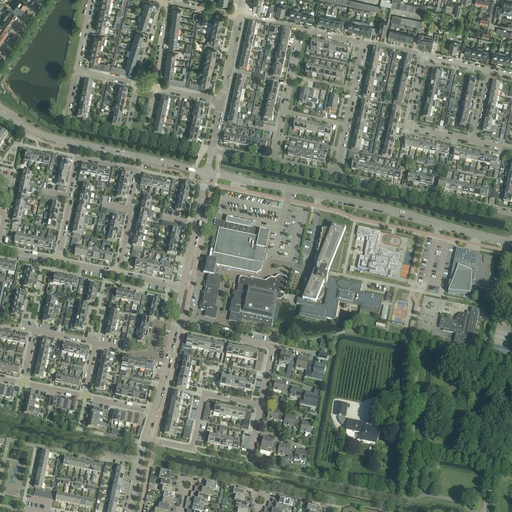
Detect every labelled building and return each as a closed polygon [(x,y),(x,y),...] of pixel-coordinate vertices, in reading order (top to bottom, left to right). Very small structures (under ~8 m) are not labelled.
[(16,5),(24,10),(27,5),(20,0),(16,5)] [(482,6),(483,0),(475,0),(475,4),(472,3),(470,10),(474,11),(474,10),(475,10),(476,6),(476,5),(476,4),(482,6)] [(483,0),(482,6),(481,7),(487,9),(486,11),(490,12),(492,3),(488,2),(488,0),(483,0)] [(497,6),(495,17),(499,18),(500,13),(504,13),(503,14),(507,15),(507,14),(511,14),(511,4),(502,2),(501,7),(497,6)] [(145,3),(143,9),(151,12),(153,6),(145,3)] [(261,7),(262,5),(254,3),(253,10),(260,11),(263,12),(264,8),(261,7)] [(285,8),(286,6),(286,5),(280,4),(280,6),(278,6),(276,15),(284,16),(286,8),(285,8)] [(13,9),(15,11),(20,14),(24,10),(16,5),(13,9)] [(8,13),(6,15),(14,20),(17,15),(7,8),(5,11),(8,13)] [(143,9),(141,16),(149,18),(151,12),(143,9)] [(308,12),(306,21),(313,22),(313,21),(315,21),(317,14),(314,14),(314,15),(311,14),(311,13),(312,11),(309,11),(308,12)] [(98,19),(107,21),(110,21),(110,19),(107,18),(108,15),(99,13),(98,19)] [(318,14),(316,22),(318,22),(318,24),(324,25),(325,18),(320,17),(320,15),(318,14)] [(6,15),(3,20),(5,21),(11,25),(14,20),(6,15)] [(141,16),(139,22),(147,24),(149,18),(141,16)] [(214,18),(213,24),(221,26),(223,20),(214,18)] [(98,19),(97,25),(105,27),(107,21),(98,19)] [(337,20),(336,27),(342,29),(342,25),(345,25),(345,22),(337,20)] [(353,31),(355,24),(355,20),(352,20),(351,23),(346,22),(345,28),(347,29),(347,30),(353,31)] [(6,31),(11,25),(5,21),(1,27),(6,31)] [(360,25),(359,32),(365,33),(367,23),(361,22),(360,25)] [(375,33),(385,35),(388,23),(381,22),(380,26),(377,26),(375,33)] [(367,23),(365,33),(373,35),(375,28),(369,27),(370,23),(367,23)] [(99,32),(98,35),(105,36),(106,33),(104,33),(105,27),(97,25),(95,31),(99,32)] [(0,27),(0,34),(5,38),(8,33),(1,28),(0,27)] [(418,45),(425,46),(427,36),(420,34),(421,28),(418,28),(417,27),(415,37),(418,38),(418,37),(419,38),(418,45)] [(280,30),(279,35),(290,38),(291,32),(283,30),(280,30)] [(136,33),(134,39),(142,42),(143,36),(136,33)] [(93,43),(101,45),(104,46),(105,40),(104,40),(105,36),(98,35),(97,38),(94,37),(93,43)] [(247,35),(246,41),(256,43),(257,37),(254,36),(247,35)] [(279,35),(278,41),(288,43),(290,38),(279,35)] [(207,42),(206,45),(213,46),(214,43),(217,44),(219,38),(210,36),(207,36),(206,38),(209,39),(209,42),(207,42)] [(427,36),(425,46),(432,48),(434,38),(431,38),(431,37),(427,36)] [(134,39),(132,45),(140,47),(142,42),(134,39)] [(277,47),(279,48),(287,50),(288,43),(278,41),(277,47)] [(453,44),(450,43),(449,52),(456,53),(456,50),(459,51),(461,43),(454,42),(453,44)] [(207,51),(206,55),(215,56),(216,50),(213,49),(213,46),(206,45),(205,44),(204,50),(207,51)] [(132,45),(130,51),(138,53),(140,47),(132,45)] [(464,54),(470,56),(471,49),(465,47),(466,46),(463,45),(461,51),(464,52),(464,54)] [(91,49),(90,55),(99,57),(100,51),(91,49)] [(130,51),(129,57),(136,59),(138,53),(130,51)] [(242,58),(250,60),(253,61),(253,58),(250,57),(251,54),(244,52),(242,58)] [(499,53),(497,62),(504,63),(505,56),(506,54),(499,53)] [(402,58),(401,61),(411,63),(413,57),(410,57),(406,56),(406,55),(403,54),(402,58)] [(92,62),(90,68),(94,69),(95,63),(98,63),(99,57),(90,55),(89,62),(92,62)] [(129,57),(127,63),(134,65),(136,59),(129,57)] [(127,63),(125,69),(126,70),(132,71),(134,65),(127,63)] [(203,72),(201,79),(210,80),(211,74),(203,72)] [(237,83),(244,85),(248,85),(248,81),(245,81),(246,79),(238,77),(237,83)] [(171,79),(170,85),(185,88),(186,82),(181,81),(172,79),(171,79)] [(201,79),(200,85),(202,85),(208,87),(210,80),(201,79)] [(269,83),(268,89),(278,91),(279,86),(269,83)] [(119,89),(118,95),(126,97),(128,91),(123,90),(124,87),(118,85),(117,89),(119,89)] [(268,89),(266,95),(277,97),(278,91),(268,89)] [(302,91),(300,97),(308,99),(309,95),(313,96),(314,91),(308,89),(308,92),(302,91)] [(463,96),(465,97),(472,98),(474,92),(464,90),(463,96)] [(328,94),(326,102),(338,105),(339,98),(333,97),(333,95),(328,94)] [(265,101),(267,102),(276,104),(277,97),(266,95),(265,101)] [(395,96),(393,105),(402,107),(404,98),(397,97),(395,96)] [(308,102),(308,99),(300,97),(299,103),(305,104),(304,107),(312,109),(313,103),(308,102)] [(232,107),(239,108),(242,109),(243,103),(241,102),(233,100),(232,107)] [(427,100),(426,106),(432,108),(435,108),(436,102),(427,100)] [(336,111),(338,105),(326,102),(324,111),(330,113),(330,110),(336,111)] [(160,103),(158,110),(166,112),(168,105),(160,103)] [(488,107),(487,113),(494,115),(497,115),(498,110),(496,109),(488,107)] [(85,120),(87,114),(78,112),(77,118),(80,119),(79,122),(86,124),(87,121),(85,120)] [(430,118),(431,114),(424,112),(423,118),(426,119),(425,122),(432,123),(433,118),(430,118)] [(486,119),(493,121),(496,122),(497,115),(494,115),(487,113),(486,119)] [(272,121),(273,115),(265,114),(264,120),(263,120),(263,122),(268,124),(268,121),(272,121)] [(388,120),(390,120),(399,122),(400,116),(392,114),(389,114),(388,120)] [(228,124),(238,126),(237,127),(240,128),(240,127),(238,126),(239,120),(230,118),(228,124)] [(120,127),(121,121),(113,119),(112,125),(110,125),(109,129),(116,130),(116,127),(120,127)] [(458,119),(456,128),(464,130),(465,127),(466,127),(467,121),(461,120),(458,119)] [(156,122),(154,129),(162,130),(164,124),(156,122)] [(191,126),(190,129),(199,131),(200,125),(192,123),(188,122),(188,125),(191,126)] [(496,128),(492,127),(484,126),(483,132),(490,133),(493,134),(494,131),(496,132),(496,128)] [(0,146),(8,135),(0,129),(0,146)] [(156,135),(155,138),(162,140),(163,136),(161,136),(162,130),(154,129),(153,134),(156,135)] [(224,143),(230,144),(232,136),(223,134),(222,139),(225,139),(224,143)] [(196,144),(198,137),(189,135),(189,136),(186,135),(185,137),(186,138),(185,141),(186,141),(185,145),(192,146),(193,143),(196,144)] [(262,140),(260,150),(266,151),(266,149),(269,149),(271,141),(262,139),(262,140)] [(385,145),(394,147),(395,140),(387,139),(385,145)] [(406,147),(411,149),(413,141),(406,140),(406,143),(403,142),(402,149),(405,150),(406,147)] [(286,144),(285,152),(289,153),(288,156),(294,158),(296,149),(290,148),(291,145),(286,144)] [(353,144),(352,151),(359,152),(361,146),(353,144)] [(446,163),(449,163),(451,156),(448,155),(449,149),(443,148),(441,155),(441,158),(447,159),(446,163)] [(451,156),(449,163),(452,164),(454,158),(460,159),(461,152),(455,150),(454,156),(451,156)] [(384,151),(383,157),(391,159),(392,153),(384,151)] [(25,161),(29,162),(31,163),(32,154),(26,152),(24,161),(23,160),(22,165),(24,166),(25,161)] [(314,153),(313,161),(319,163),(321,154),(320,154),(321,152),(318,152),(318,153),(314,153)] [(461,152),(460,159),(459,161),(466,162),(466,160),(468,153),(461,152)] [(31,163),(29,162),(28,166),(30,167),(31,163),(35,164),(37,164),(39,155),(32,154),(31,163)] [(37,164),(35,164),(34,168),(36,168),(37,164),(41,165),(43,165),(45,156),(39,155),(37,164)] [(43,165),(41,165),(40,169),(43,169),(43,165),(49,166),(51,158),(45,156),(43,165)] [(60,157),(58,166),(60,166),(60,167),(68,169),(70,163),(67,162),(67,159),(60,157)] [(352,168),(352,170),(358,171),(360,162),(354,161),(353,162),(353,165),(352,168)] [(360,162),(358,171),(364,173),(366,164),(360,162)] [(372,165),(370,174),(376,175),(378,166),(378,163),(375,163),(374,166),(372,165)] [(60,168),(59,172),(59,173),(67,175),(68,169),(60,167),(60,166),(58,166),(56,165),(51,164),(51,165),(55,166),(55,167),(60,168)] [(80,173),(89,175),(90,175),(92,166),(82,164),(80,173)] [(90,175),(89,175),(88,179),(90,180),(91,175),(95,176),(97,177),(98,168),(92,166),(90,175)] [(97,177),(95,176),(94,180),(96,181),(97,177),(101,178),(103,178),(105,169),(98,168),(97,177)] [(396,170),(394,179),(400,180),(401,177),(404,178),(406,169),(400,168),(399,171),(396,170)] [(103,178),(101,178),(101,182),(103,182),(103,178),(109,179),(111,170),(105,169),(103,178)] [(56,174),(56,178),(58,178),(57,179),(66,181),(67,175),(59,173),(59,172),(54,171),(54,173),(56,174)] [(407,171),(406,178),(408,178),(408,182),(414,183),(416,174),(410,173),(410,171),(407,171)] [(23,172),(21,178),(30,180),(30,181),(34,182),(35,180),(30,179),(32,174),(23,172)] [(118,172),(117,178),(120,179),(120,180),(129,182),(130,176),(121,174),(122,173),(120,172),(118,172)] [(422,176),(420,184),(426,186),(428,177),(429,175),(422,173),(422,176)] [(428,177),(426,186),(432,187),(433,184),(436,184),(438,175),(435,174),(434,178),(428,177)] [(438,175),(436,184),(439,185),(438,188),(444,190),(446,181),(440,179),(441,176),(438,175)] [(57,182),(56,185),(58,186),(57,191),(63,192),(64,187),(65,187),(66,181),(57,179),(58,178),(56,178),(53,177),(53,179),(55,180),(55,181),(57,182)] [(143,177),(141,186),(150,187),(150,188),(151,188),(153,179),(143,177)] [(21,178),(20,184),(29,186),(29,187),(33,188),(33,186),(31,186),(32,184),(29,184),(30,181),(30,180),(21,178)] [(120,181),(119,185),(119,186),(127,188),(129,182),(120,180),(120,179),(117,178),(116,178),(115,180),(120,181)] [(150,188),(149,192),(150,192),(151,192),(152,188),(156,189),(157,189),(159,181),(153,179),(151,188),(150,188)] [(157,189),(156,189),(155,193),(157,194),(158,189),(162,190),(163,190),(165,182),(159,181),(157,189)] [(458,183),(456,192),(463,193),(464,185),(465,182),(459,181),(458,183)] [(163,190),(162,190),(161,195),(163,195),(163,193),(169,194),(171,183),(165,182),(163,190)] [(181,187),(180,191),(180,192),(180,193),(189,195),(190,188),(187,188),(188,184),(180,183),(179,187),(181,187)] [(20,184),(19,190),(28,192),(27,193),(32,194),(32,192),(29,192),(30,190),(28,190),(29,187),(29,186),(20,184)] [(117,191),(117,192),(126,194),(127,188),(119,186),(119,185),(115,184),(114,186),(118,187),(117,191)] [(83,185),(81,191),(90,193),(90,194),(91,194),(94,195),(95,193),(90,192),(92,187),(83,185)] [(483,189),(481,197),(487,199),(488,195),(491,196),(492,189),(489,188),(488,190),(483,189)] [(505,195),(511,196),(511,188),(506,188),(505,191),(502,191),(501,194),(505,195)] [(19,190),(18,196),(26,198),(26,199),(28,200),(30,200),(31,198),(27,197),(27,193),(28,192),(19,190)] [(117,193),(116,198),(119,199),(118,203),(123,204),(124,200),(125,200),(126,194),(117,192),(117,191),(113,190),(113,192),(117,193)] [(81,191),(80,197),(89,199),(89,200),(90,200),(93,201),(93,199),(91,198),(91,194),(90,194),(90,193),(81,191)] [(180,194),(179,198),(179,199),(187,201),(189,195),(180,193),(180,192),(180,191),(176,191),(175,193),(180,194)] [(511,203),(511,197),(511,196),(505,195),(503,202),(511,203)] [(18,196),(16,203),(25,204),(25,206),(29,207),(29,204),(27,204),(28,200),(26,199),(26,198),(18,196)] [(80,197),(79,203),(88,205),(87,206),(92,207),(92,205),(89,204),(90,200),(89,200),(89,199),(80,197)] [(177,199),(176,203),(178,204),(178,205),(186,207),(187,201),(179,199),(179,198),(175,197),(174,199),(177,199)] [(143,198),(142,204),(150,206),(150,207),(152,207),(154,208),(155,204),(151,203),(152,200),(143,198)] [(16,203),(15,209),(24,210),(23,212),(25,212),(28,213),(28,210),(24,209),(25,206),(25,204),(16,203)] [(79,203),(78,209),(86,211),(86,212),(90,213),(91,211),(86,210),(87,206),(88,205),(79,203)] [(185,213),(186,207),(178,205),(178,204),(176,203),(173,203),(173,205),(177,206),(176,211),(185,213)] [(51,209),(51,210),(59,212),(61,205),(59,205),(56,204),(53,204),(52,204),(51,209)] [(142,204),(140,210),(149,212),(149,213),(153,214),(153,212),(151,211),(152,207),(150,207),(150,206),(142,204)] [(50,215),(49,216),(58,218),(59,212),(51,210),(51,209),(46,208),(46,210),(50,211),(50,215)] [(15,209),(14,215),(22,217),(22,218),(26,219),(27,217),(24,216),(25,212),(23,212),(24,210),(15,209)] [(78,209),(76,215),(85,217),(85,218),(89,219),(89,217),(85,216),(86,212),(86,211),(78,209)] [(140,210),(139,216),(148,218),(148,219),(152,220),(152,218),(148,217),(149,213),(149,212),(140,210)] [(47,216),(46,220),(48,221),(48,222),(57,224),(58,218),(49,216),(50,215),(45,214),(45,216),(47,216)] [(13,221),(13,224),(20,226),(22,218),(22,217),(14,215),(12,221),(13,221)] [(76,215),(75,221),(84,223),(83,224),(88,225),(88,223),(84,222),(85,218),(85,217),(76,215)] [(139,216),(138,222),(147,224),(146,225),(151,226),(151,224),(149,224),(147,221),(148,219),(148,218),(139,216)] [(211,248),(209,258),(217,260),(216,264),(216,266),(217,266),(223,267),(227,268),(256,274),(258,273),(261,271),(261,270),(262,268),(262,266),(263,261),(264,257),(269,237),(270,232),(259,230),(250,228),(250,226),(251,223),(227,218),(226,221),(226,223),(220,222),(221,222),(220,224),(216,223),(216,224),(211,248)] [(48,224),(47,228),(55,230),(57,224),(48,222),(48,221),(46,220),(44,220),(43,223),(48,224)] [(110,223),(110,227),(109,229),(118,231),(119,224),(111,223),(111,221),(106,220),(106,222),(110,223)] [(75,221),(74,227),(82,229),(82,230),(86,231),(87,229),(83,228),(83,224),(84,223),(75,221)] [(138,222),(136,228),(145,230),(145,231),(149,232),(150,230),(145,229),(146,225),(147,224),(138,222)] [(172,229),(171,234),(171,235),(179,237),(181,231),(178,231),(176,230),(173,229),(173,227),(174,224),(170,223),(169,229),(172,229)] [(316,271),(317,271),(316,273),(315,275),(314,275),(305,296),(304,300),(298,299),(297,305),(301,306),(299,316),(326,321),(326,319),(335,321),(339,302),(361,307),(360,311),(379,315),(383,298),(361,293),(362,285),(329,278),(329,277),(327,277),(330,271),(338,272),(346,233),(345,233),(346,230),(341,230),(341,229),(340,228),(339,228),(338,228),(338,229),(334,225),(331,233),(329,233),(329,231),(324,230),(324,231),(317,265),(316,267),(318,267),(317,269),(317,270),(316,270),(316,271)] [(73,234),(73,237),(80,238),(82,230),(82,229),(74,227),(72,234),(73,234)] [(109,230),(108,234),(108,235),(117,237),(118,231),(109,229),(110,227),(105,227),(105,229),(109,230)] [(136,228),(135,234),(144,236),(144,237),(148,238),(148,236),(144,235),(145,231),(145,230),(136,228)] [(359,228),(357,236),(367,238),(368,239),(368,242),(364,258),(360,257),(358,269),(366,271),(366,270),(370,271),(369,273),(387,277),(390,266),(398,267),(399,259),(400,256),(388,253),(386,251),(384,250),(382,249),(380,249),(379,249),(378,249),(377,249),(381,233),(381,232),(380,232),(359,228)] [(22,235),(21,244),(27,246),(29,237),(30,237),(31,233),(28,232),(28,236),(22,235)] [(29,237),(27,246),(33,247),(35,238),(36,238),(37,234),(35,233),(34,238),(30,237),(29,237)] [(108,236),(107,241),(116,243),(117,237),(108,235),(108,234),(104,233),(104,235),(108,236)] [(170,238),(170,240),(169,242),(178,243),(179,237),(171,235),(171,234),(167,233),(166,235),(167,236),(167,237),(170,238)] [(16,236),(15,239),(14,243),(21,244),(22,235),(16,234),(16,236)] [(135,234),(134,240),(143,242),(142,243),(147,244),(147,242),(143,241),(144,237),(144,236),(135,234)] [(35,238),(33,247),(39,248),(41,239),(42,239),(43,235),(41,235),(40,239),(36,238),(35,238)] [(41,239),(39,248),(45,249),(47,241),(48,241),(49,237),(47,236),(46,240),(42,239),(41,239)] [(47,241),(45,249),(51,251),(51,250),(55,251),(56,243),(54,242),(55,238),(49,237),(48,241),(47,241)] [(169,242),(168,246),(168,248),(177,249),(178,243),(169,242),(170,240),(165,239),(165,242),(169,242)] [(133,247),(133,250),(143,252),(144,249),(141,248),(142,243),(143,242),(134,240),(132,246),(133,247)] [(76,249),(75,252),(74,256),(81,257),(83,248),(83,246),(77,245),(71,244),(70,248),(76,249)] [(83,248),(81,257),(87,258),(89,250),(90,250),(90,247),(91,245),(89,245),(88,249),(83,248)] [(89,250),(87,258),(93,260),(95,251),(96,251),(97,247),(95,246),(94,248),(90,247),(90,250),(89,250)] [(168,248),(167,254),(176,256),(177,249),(168,248),(168,246),(164,246),(164,247),(168,248)] [(95,251),(93,260),(99,261),(101,252),(102,252),(103,248),(101,248),(100,252),(96,251),(95,251)] [(101,252),(99,261),(105,262),(107,253),(108,254),(109,249),(107,249),(106,252),(105,251),(104,253),(102,252),(101,252)] [(457,249),(448,289),(449,290),(448,293),(470,294),(472,285),(476,286),(475,289),(487,292),(490,278),(491,272),(490,272),(493,258),(479,255),(479,254),(457,249)] [(107,253),(105,262),(111,263),(113,255),(114,255),(115,251),(113,250),(112,254),(108,254),(107,253)] [(143,261),(141,270),(147,271),(149,262),(150,263),(150,260),(151,258),(149,258),(148,259),(147,259),(146,261),(145,260),(145,258),(143,258),(143,261)] [(217,260),(209,258),(207,258),(204,267),(203,274),(208,275),(214,276),(215,270),(216,266),(216,264),(217,260)] [(149,262),(147,271),(153,273),(155,264),(156,264),(156,262),(157,260),(155,259),(154,260),(150,260),(150,263),(149,262)] [(136,262),(135,265),(134,269),(141,270),(143,261),(137,260),(136,262)] [(155,264),(153,273),(159,274),(161,265),(162,265),(163,261),(161,261),(160,263),(156,262),(156,264),(155,264)] [(161,265),(159,274),(165,275),(167,266),(168,266),(169,262),(167,262),(166,266),(162,265),(161,265)] [(167,266),(165,275),(171,276),(173,268),(174,268),(175,264),(173,263),(172,266),(171,266),(170,267),(168,266),(167,266)] [(213,307),(215,308),(222,278),(220,276),(215,275),(216,270),(217,266),(216,266),(215,270),(214,276),(208,275),(207,279),(218,282),(213,307)] [(26,269),(24,275),(26,275),(34,277),(35,271),(28,269),(29,267),(27,267),(26,269)] [(26,275),(24,275),(23,281),(25,281),(24,281),(33,283),(34,277),(26,275)] [(53,283),(59,285),(61,276),(55,275),(54,280),(51,279),(50,284),(53,284),(53,283)] [(264,286),(263,292),(276,295),(275,300),(276,300),(279,301),(284,298),(285,294),(287,280),(287,279),(286,277),(279,276),(275,279),(271,278),(265,282),(264,286)] [(239,279),(238,284),(245,286),(245,288),(244,289),(247,289),(248,290),(248,289),(253,290),(261,291),(261,290),(262,287),(262,286),(263,281),(257,280),(251,278),(250,279),(247,279),(242,277),(239,279)] [(213,307),(218,282),(207,279),(206,279),(206,282),(205,282),(204,286),(204,287),(206,288),(205,292),(203,292),(202,297),(204,297),(203,302),(201,302),(200,303),(200,307),(201,308),(201,310),(206,312),(205,316),(210,317),(215,318),(217,308),(215,308),(213,307)] [(89,288),(88,291),(97,292),(98,286),(93,285),(94,282),(88,281),(88,288),(89,288)] [(229,320),(229,321),(236,322),(236,323),(241,324),(241,321),(248,322),(269,326),(269,328),(270,328),(273,329),(274,325),(275,321),(275,320),(275,319),(277,311),(279,304),(279,303),(277,303),(277,304),(275,304),(276,300),(275,300),(276,295),(263,292),(264,286),(262,286),(262,287),(261,290),(261,291),(253,290),(248,289),(248,290),(247,289),(244,289),(245,288),(245,286),(238,284),(237,291),(233,291),(232,295),(236,296),(235,299),(234,299),(231,301),(229,310),(231,313),(229,319),(229,320)] [(115,299),(121,300),(123,292),(117,291),(117,292),(114,292),(112,301),(115,302),(115,299)] [(84,300),(83,304),(88,305),(88,303),(94,305),(95,298),(87,297),(86,300),(84,300)] [(152,302),(151,306),(159,308),(160,302),(154,301),(155,299),(150,298),(149,302),(152,302)] [(45,311),(53,312),(54,313),(56,306),(55,306),(46,304),(45,311)] [(381,320),(386,322),(389,307),(384,306),(381,320)] [(440,326),(439,328),(443,329),(443,332),(456,334),(454,344),(460,346),(461,346),(462,345),(464,346),(463,348),(471,350),(480,311),(472,309),(471,313),(468,312),(467,312),(467,315),(465,315),(464,314),(463,315),(461,315),(460,315),(459,316),(457,317),(457,319),(456,320),(455,322),(441,319),(440,326)] [(11,316),(11,318),(19,319),(19,317),(21,311),(12,310),(11,316)] [(186,346),(192,347),(194,338),(187,337),(186,346)] [(41,347),(49,349),(52,349),(53,347),(51,346),(54,341),(53,340),(52,339),(51,339),(50,339),(49,339),(48,338),(47,338),(46,338),(45,339),(45,341),(44,341),(43,341),(42,341),(41,347)] [(218,344),(216,353),(222,354),(224,345),(218,344)] [(228,346),(226,355),(232,356),(234,347),(228,346)] [(493,346),(492,352),(510,356),(511,350),(493,346)] [(234,347),(232,356),(238,358),(240,348),(234,347)] [(240,348),(238,358),(244,359),(246,350),(240,348)] [(252,351),(250,360),(256,362),(257,359),(258,356),(258,353),(258,352),(252,351)] [(281,351),(279,362),(289,364),(288,367),(292,367),(293,364),(294,359),(295,357),(292,356),(291,356),(292,353),(281,351)] [(123,357),(122,365),(121,368),(127,369),(128,367),(129,358),(123,357)] [(294,359),(293,364),(296,365),(296,368),(306,370),(308,362),(308,359),(299,357),(298,357),(295,357),(294,359)] [(183,358),(182,364),(191,366),(192,359),(183,358)] [(101,360),(100,366),(108,368),(111,368),(112,366),(109,365),(110,362),(101,360)] [(306,371),(306,373),(322,377),(324,367),(325,366),(315,364),(314,364),(308,362),(306,370),(306,371)] [(14,365),(12,374),(19,375),(20,367),(14,365)] [(220,384),(226,386),(228,377),(221,375),(220,384)] [(234,378),(232,387),(238,388),(240,379),(236,379),(237,376),(234,376),(234,378)] [(240,379),(238,388),(244,390),(246,381),(240,379)] [(246,381),(244,390),(250,391),(252,382),(246,381)] [(282,395),(286,396),(288,387),(285,386),(285,383),(275,381),(273,391),(281,392),(281,394),(282,395)] [(178,382),(177,388),(186,390),(187,384),(178,382)] [(288,387),(286,396),(289,397),(300,399),(301,393),(302,389),(292,387),(288,387)] [(7,390),(5,399),(5,401),(8,402),(9,401),(11,402),(12,400),(13,398),(14,392),(14,391),(7,390)] [(141,392),(139,401),(145,402),(146,399),(148,399),(149,395),(147,395),(147,394),(141,392)] [(173,392),(172,398),(181,400),(182,394),(173,392)] [(300,399),(300,400),(306,401),(306,404),(312,405),(311,408),(312,409),(313,410),(314,409),(316,409),(316,406),(317,406),(319,396),(308,394),(301,393),(300,399)] [(172,398),(171,404),(180,406),(181,400),(172,398)] [(50,400),(48,406),(48,408),(55,409),(57,400),(50,399),(50,400)] [(57,400),(55,409),(62,411),(64,402),(57,400)] [(64,402),(62,411),(69,412),(71,403),(64,402)] [(71,403),(69,412),(76,414),(78,405),(71,403)] [(335,416),(338,417),(338,419),(338,420),(339,421),(339,422),(340,423),(341,424),(342,426),(343,426),(344,427),(345,427),(346,428),(345,429),(347,429),(346,431),(364,434),(362,441),(368,443),(368,441),(375,442),(377,435),(379,435),(380,432),(365,429),(366,427),(358,425),(359,423),(348,421),(347,421),(346,420),(346,419),(345,419),(345,418),(346,418),(348,405),(336,403),(335,416)] [(171,404),(169,410),(179,412),(180,406),(171,404)] [(212,408),(211,411),(214,411),(213,414),(220,415),(222,406),(215,405),(212,405),(212,408)] [(39,410),(34,409),(25,407),(24,414),(32,416),(33,412),(38,413),(39,410)] [(228,407),(226,417),(232,418),(234,409),(228,407)] [(92,409),(90,415),(100,417),(101,414),(105,415),(105,412),(92,409)] [(277,422),(281,423),(282,415),(279,414),(279,411),(269,409),(267,419),(277,421),(277,422)] [(240,410),(238,419),(244,420),(244,418),(245,415),(246,412),(246,411),(240,410)] [(114,412),(112,419),(112,421),(119,422),(121,414),(114,412)] [(121,414),(119,422),(126,424),(128,415),(121,414)] [(90,415),(89,421),(99,423),(100,420),(103,421),(104,418),(100,417),(90,415)] [(128,415),(126,424),(133,425),(135,417),(128,415)] [(282,415),(281,423),(284,423),(283,425),(294,428),(295,421),(296,418),(286,416),(282,415)] [(135,417),(133,425),(140,427),(142,418),(135,417)] [(88,427),(97,429),(98,430),(99,426),(102,427),(103,424),(99,423),(89,421),(88,427)] [(295,421),(294,428),(300,430),(300,432),(311,434),(313,424),(302,422),(295,421)] [(167,422),(166,428),(175,430),(175,427),(177,427),(178,424),(176,424),(167,422)] [(173,436),(175,430),(166,428),(164,434),(173,436)] [(215,436),(214,445),(220,446),(222,437),(218,436),(219,433),(219,432),(216,432),(215,436)] [(207,444),(214,445),(215,436),(209,434),(207,444)] [(234,439),(232,449),(238,450),(240,441),(236,440),(237,437),(234,436),(234,439)] [(222,437),(220,446),(226,447),(228,438),(222,437)] [(274,453),(274,452),(276,444),(273,443),(273,440),(263,437),(260,451),(271,453),(271,452),(274,453)] [(276,444),(274,452),(275,453),(276,450),(277,450),(278,450),(277,454),(288,456),(289,449),(290,446),(280,444),(276,444)] [(289,449),(288,456),(287,459),(294,461),(294,460),(305,463),(307,453),(296,450),(296,451),(289,449)] [(42,451),(41,458),(48,460),(50,453),(42,451)] [(63,466),(69,467),(71,460),(65,458),(63,466)] [(161,480),(172,482),(174,482),(174,480),(170,479),(170,476),(173,476),(173,473),(161,470),(159,479),(161,480)] [(160,486),(163,486),(173,489),(178,490),(178,487),(171,486),(172,482),(161,480),(160,486)] [(198,485),(198,487),(201,488),(200,488),(202,489),(213,491),(215,491),(217,485),(217,482),(211,481),(205,480),(204,483),(206,483),(206,486),(198,485)] [(35,490),(34,496),(52,500),(54,492),(46,490),(46,492),(43,492),(43,490),(42,489),(43,484),(35,482),(34,488),(36,489),(36,490),(35,490)] [(164,493),(175,495),(179,496),(180,493),(173,492),(173,489),(163,486),(162,492),(164,493)] [(233,495),(235,496),(246,498),(247,498),(248,496),(243,495),(244,491),(246,492),(247,489),(238,487),(237,490),(234,489),(233,495)] [(164,493),(163,499),(178,502),(178,499),(174,499),(175,495),(164,493)] [(194,499),(205,501),(207,502),(209,496),(198,494),(198,497),(193,496),(193,499),(194,499)] [(274,504),(276,504),(287,506),(289,507),(291,501),(287,500),(288,497),(279,495),(278,498),(280,499),(279,502),(275,501),(274,504)] [(234,501),(237,502),(247,504),(249,505),(249,504),(252,505),(252,503),(249,502),(245,501),(246,498),(235,496),(234,501)] [(238,508),(248,511),(250,511),(253,511),(254,509),(251,509),(246,508),(247,504),(237,502),(235,508),(238,508)] [(309,511),(312,511),(321,511),(322,511),(317,511),(318,507),(320,507),(321,504),(312,502),(311,505),(308,505),(306,511),(309,511)] [(193,507),(192,511),(198,511),(204,511),(206,507),(203,507),(189,504),(186,503),(185,506),(193,507)]
